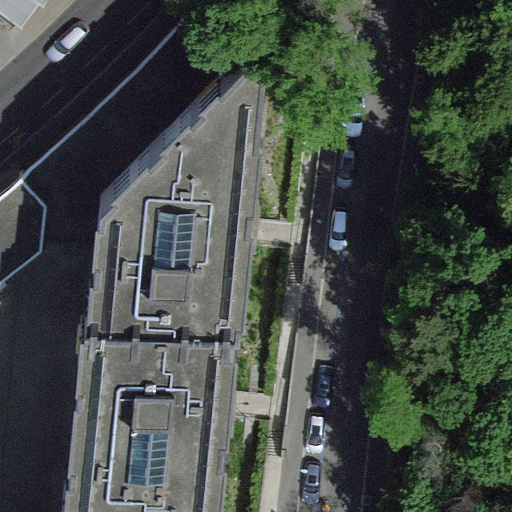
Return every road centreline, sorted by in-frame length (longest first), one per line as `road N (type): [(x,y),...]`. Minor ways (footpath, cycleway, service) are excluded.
road 1 (residential): [(406,0),(368,227),(335,511)]
road 2 (secondary): [(0,118),(125,0)]
